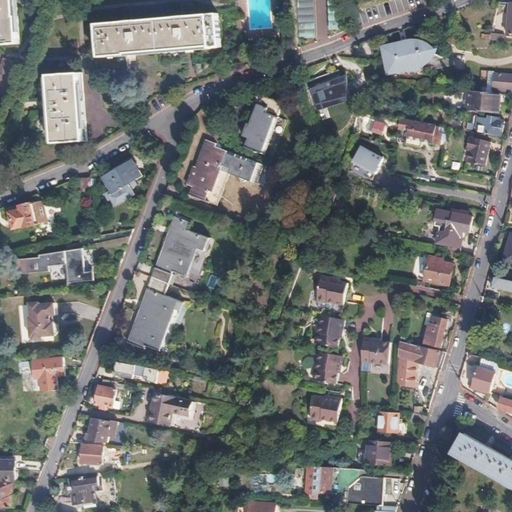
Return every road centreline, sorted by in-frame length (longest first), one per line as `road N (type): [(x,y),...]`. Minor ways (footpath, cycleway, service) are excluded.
road 1 (residential): [(171,117),(172,148),(33,511)]
road 2 (residential): [(443,390),(511,153)]
road 3 (residential): [(171,117),(94,164),(0,202)]
road 4 (residential): [(321,51),(205,93),(171,117)]
road 5 (residential): [(462,0),(321,51)]
road 6 (residential): [(403,511),(443,390)]
